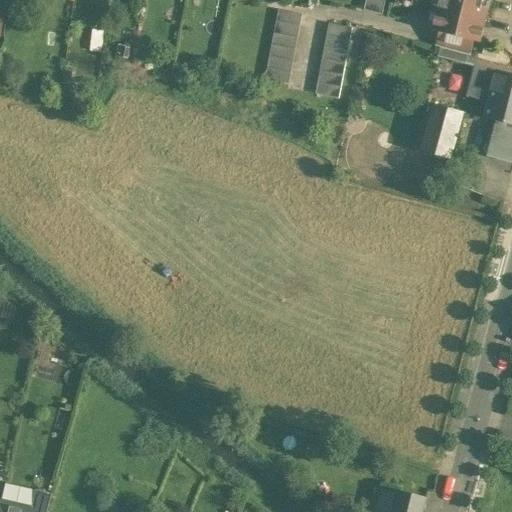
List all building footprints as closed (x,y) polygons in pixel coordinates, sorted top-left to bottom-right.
[(411,0),(414,0),(419,2),(419,0),(433,0),(426,28),(433,30),(433,32),(439,33),(440,31),(475,40),(474,42),(481,44),(491,0),(411,0)] [(302,14),(279,10),(265,80),(289,85),(302,14)] [(353,28),(329,24),(316,94),(339,98),(353,28)] [(475,40),(440,31),(439,33),(436,47),(441,48),(468,56),(470,56),(474,42),(475,40)] [(468,56),(441,48),(439,57),(453,61),(452,61),(466,65),(468,56)] [(497,72),(476,66),(468,97),(489,103),(497,72)] [(511,75),(497,72),(489,103),(485,118),(497,122),(511,125),(511,75)] [(466,113),(432,104),(419,151),(453,161),(466,113)] [(511,125),(497,122),(488,156),(511,162),(511,125)] [(47,511),(53,494),(36,490),(32,507),(33,507),(32,511),(47,511)] [(424,511),(428,500),(397,492),(392,511),(424,511)] [(32,507),(2,500),(0,509),(0,511),(32,511),(33,507),(32,507)]
